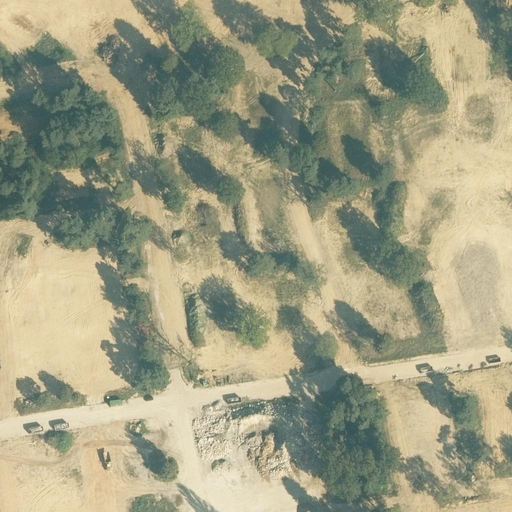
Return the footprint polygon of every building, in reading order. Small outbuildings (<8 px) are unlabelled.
[(100,42),(111,28),(77,0),(67,0),(64,4),(68,8),(64,12),(100,42)] [(302,0),(301,12),(321,14),(322,0),(302,0)] [(0,20),(35,35),(42,18),(0,1),(0,20)] [(164,45),(177,33),(146,2),(133,14),(164,45)] [(448,81),(469,80),(465,16),(445,17),(448,81)] [(224,20),(208,27),(224,63),(240,56),(224,20)] [(377,90),(396,90),(396,27),(384,27),(385,45),(376,45),(377,90)] [(253,130),(273,130),(273,66),(254,66),(253,130)] [(467,129),(488,134),(498,93),(477,88),(467,129)] [(361,174),(356,110),(336,112),(341,175),(361,174)] [(0,134),(19,132),(20,134),(40,132),(37,113),(0,117),(0,134)] [(211,176),(201,121),(180,125),(190,180),(211,176)] [(417,125),(407,166),(428,171),(438,130),(417,125)] [(509,206),(507,209),(511,213),(511,184),(500,174),(488,189),(509,206)] [(276,176),(256,179),(268,242),(288,239),(276,176)] [(434,187),(421,241),(442,246),(455,192),(434,187)] [(365,270),(349,207),(330,212),(345,274),(365,270)] [(224,262),(215,209),(195,212),(204,265),(224,262)] [(471,290),(476,289),(485,326),(505,321),(496,282),(490,283),(481,244),(461,249),(471,290)] [(31,368),(33,394),(102,388),(101,384),(133,381),(126,299),(61,304),(60,285),(116,280),(114,254),(56,259),(56,252),(27,254),(28,267),(12,269),(13,273),(30,271),(32,301),(26,302),(25,293),(0,294),(0,305),(4,356),(30,354),(27,319),(37,318),(42,367),(31,368)] [(282,283),(282,346),(301,346),(301,283),(282,283)] [(374,327),(392,319),(377,283),(359,290),(374,327)] [(229,293),(210,296),(219,349),(238,346),(229,293)] [(493,380),(479,382),(490,464),(505,462),(501,428),(511,426),(511,412),(498,414),(493,380)] [(439,472),(452,470),(442,388),(427,390),(432,425),(404,429),(399,395),(386,397),(396,479),(412,477),(407,442),(435,438),(439,472)] [(288,412),(223,420),(229,470),(251,467),(248,442),(271,439),(274,461),(281,460),(281,462),(294,460),(288,412)] [(0,511),(121,511),(129,480),(112,476),(108,440),(77,444),(83,486),(50,479),(40,480),(42,491),(24,493),(23,484),(25,484),(21,453),(0,455),(0,511)]
